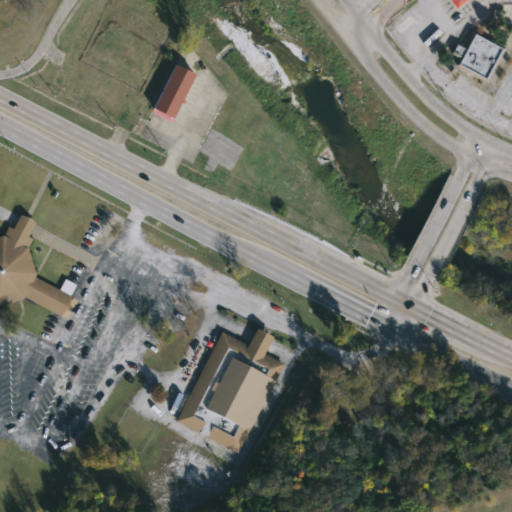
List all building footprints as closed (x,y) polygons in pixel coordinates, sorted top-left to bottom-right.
[(463,0),(454,8),(447,0),(463,0)] [(502,47),(504,48),(485,82),(452,65),(456,57),(448,53),(454,42),(463,47),(472,30),(502,47)] [(170,118),(151,107),(174,63),(193,73),(170,118)] [(32,223),(25,236),(29,239),(24,248),(32,274),(31,276),(57,290),(62,279),(74,285),(68,296),(70,298),(68,301),(67,300),(64,305),(69,307),(67,310),(63,308),(58,316),(21,297),(20,299),(0,305),(0,235),(1,235),(6,226),(9,229),(17,214),(32,222),(32,223)] [(270,337),(261,353),(281,364),(235,453),(203,436),(208,426),(229,437),(234,427),(200,409),(210,391),(206,389),(210,381),(213,383),(227,357),(261,375),(264,369),(223,347),(188,415),(202,422),(196,433),(174,421),(219,332),(244,345),(253,328),(270,337)]
